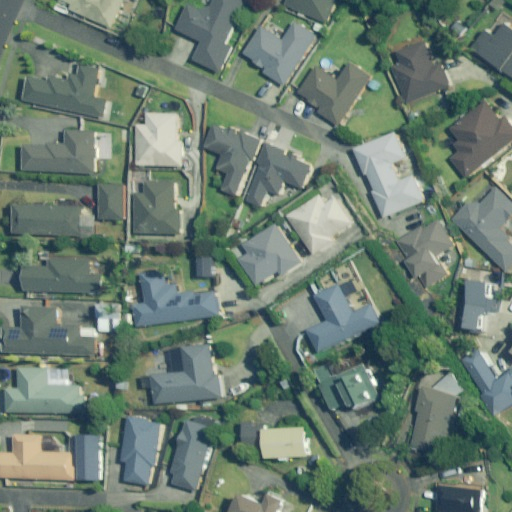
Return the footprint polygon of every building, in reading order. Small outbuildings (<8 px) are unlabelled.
[(66,0),(74,3),(72,10),(111,29),(124,0),(66,0)] [(229,41),(247,0),(214,0),(211,9),(192,1),(179,29),(206,41),(197,59),(223,71),(235,44),(229,41)] [(328,22),(336,0),(286,0),(285,4),(328,22)] [(385,9),(385,0),(376,0),(376,8),(385,9)] [(286,85),(320,37),(299,22),(288,38),(267,23),(247,52),(270,68),(267,72),(286,85)] [(486,27),(469,51),(511,81),(511,27),(505,22),(496,34),(486,27)] [(404,61),(394,65),(407,103),(453,87),(444,63),(437,65),(427,38),(399,48),(404,61)] [(341,125),(374,73),(353,60),(341,79),(318,65),(301,92),(323,106),(320,111),(341,125)] [(31,77),(26,99),(106,116),(109,100),(97,97),(103,66),(85,62),(82,74),(72,71),(70,79),(55,76),(53,82),(31,77)] [(452,155),(468,176),(511,142),(511,120),(510,118),(505,121),(489,99),(453,126),(461,136),(454,142),(460,149),(452,155)] [(150,124),(139,123),(138,166),(183,167),(184,140),(178,139),(179,112),(150,111),(150,124)] [(241,195),(263,138),(233,127),(232,129),(217,123),(208,147),(225,153),(218,171),(227,175),(222,188),(241,195)] [(26,145),(25,169),(96,171),(97,130),(69,130),(68,142),(51,141),(51,145),(26,145)] [(401,134),(358,148),(367,174),(370,172),(376,189),(374,190),(383,218),(427,203),(416,172),(401,177),(396,162),(409,158),(401,134)] [(301,155),(267,142),(245,201),(261,207),(267,191),(279,196),(282,190),(295,195),(298,189),(303,191),(313,166),(298,160),(301,155)] [(147,193),(136,192),(135,231),(181,233),(182,207),(177,207),(178,181),(147,180),(147,193)] [(324,196),(292,215),(314,254),(338,240),(335,236),(356,224),(331,181),(319,188),(324,196)] [(126,183),(102,182),(101,219),(125,219),(126,183)] [(474,198),(453,218),(506,272),(511,266),(511,241),(502,231),(511,221),(511,199),(499,186),(480,204),(474,198)] [(86,206),(16,203),(15,233),(83,236),(84,226),(99,226),(100,213),(86,212),(86,206)] [(442,215),(398,239),(426,289),(451,275),(440,256),(459,246),(442,215)] [(250,251),(240,258),(257,285),(280,271),(282,275),(304,261),(281,223),(246,245),(250,251)] [(26,265),(26,290),(103,291),(103,272),(93,272),(93,259),(51,258),(51,265),(26,265)] [(136,305),(139,327),(221,316),(218,292),(198,295),(197,291),(181,293),(179,278),(166,280),(165,271),(144,274),(148,303),(136,305)] [(493,281),(472,278),(465,326),(479,328),(482,312),(494,314),(496,297),(491,296),(493,281)] [(310,331),(320,352),(386,321),(376,302),(359,310),(345,281),(320,292),(333,320),(310,331)] [(5,324),(4,351),(98,355),(99,329),(84,328),(85,323),(61,322),(62,307),(26,306),(25,325),(5,324)] [(214,379),(212,344),(186,346),(188,370),(155,372),(157,402),(220,398),(218,378),(214,379)] [(482,347),(462,359),(495,415),(511,405),(511,370),(510,366),(497,373),(482,347)] [(321,370),(327,383),(339,412),(359,404),(362,409),(388,398),(373,364),(343,377),(337,363),(321,370)] [(9,388),(8,411),(85,413),(85,395),(82,395),(82,383),(73,383),(73,368),(22,367),(21,388),(9,388)] [(447,455),(465,394),(429,384),(422,410),(425,411),(415,446),(447,455)] [(196,490),(220,421),(199,414),(196,420),(190,418),(173,467),(177,468),(173,482),(196,490)] [(165,421),(132,416),(125,461),(129,462),(126,481),(151,485),(154,466),(159,467),(165,421)] [(268,445),(268,457),(311,455),(310,426),(270,428),(270,424),(258,424),(258,420),(246,421),(247,446),(268,445)] [(0,452),(0,477),(78,480),(79,453),(45,451),(46,435),(16,434),(16,453),(0,452)] [(486,511),(487,487),(445,485),(443,511),(486,511)] [(291,511),(296,504),(288,500),(274,492),(268,503),(246,491),(235,511),(291,511)]
